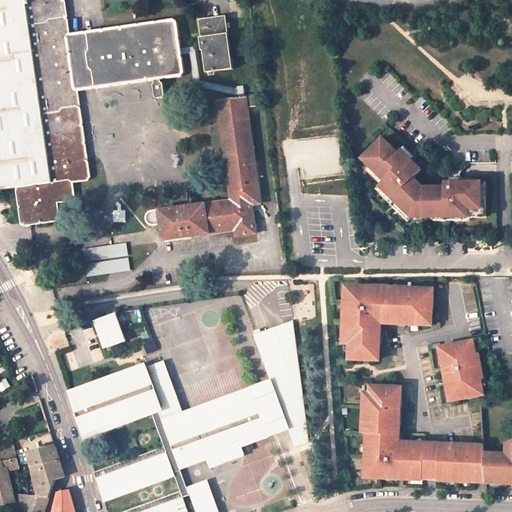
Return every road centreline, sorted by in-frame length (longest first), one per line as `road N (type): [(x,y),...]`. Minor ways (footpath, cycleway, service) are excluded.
road 1 (unclassified): [(0,272),(65,414),(91,511)]
road 2 (unknown): [(442,505),(415,354),(463,335),(457,300)]
road 3 (residential): [(511,260),(361,262),(327,249),(313,230)]
road 4 (residential): [(338,511),(392,503),(511,507)]
